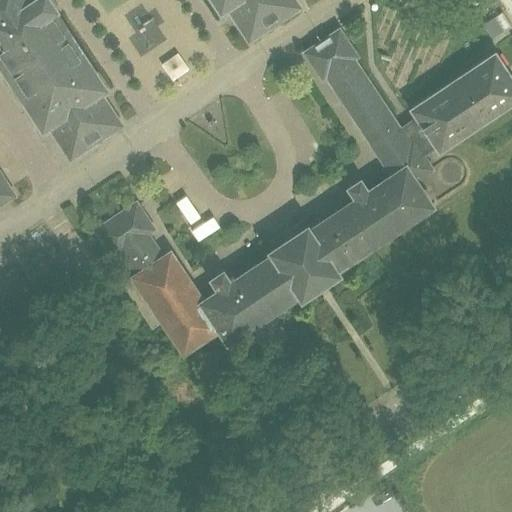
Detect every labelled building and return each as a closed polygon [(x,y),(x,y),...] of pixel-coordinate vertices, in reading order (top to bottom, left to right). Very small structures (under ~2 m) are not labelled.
[(0,0),(0,71),(42,134),(49,131),(70,162),(125,127),(105,94),(109,91),(59,12),(61,11),(53,0),(0,0)] [(303,9),(297,0),(209,0),(220,17),(227,13),(249,45),(303,9)] [(511,104),(511,77),(497,54),(412,108),(417,117),(402,127),(358,61),(362,58),(341,27),(302,53),(324,85),(328,83),(387,173),(367,187),(361,177),(345,187),(352,197),(312,226),(309,222),(267,249),(270,252),(229,278),(223,268),(207,277),(215,288),(204,295),(171,247),(163,253),(161,250),(151,234),(158,230),(138,199),(92,229),(153,329),(162,324),(183,354),(218,333),(228,346),(302,296),(342,273),(340,269),(436,206),(420,182),(436,172),(427,158),(439,150),(440,151),(511,104)] [(152,65),(177,51),(168,35),(143,49),(152,65)] [(0,207),(18,195),(0,168),(0,207)] [(441,170),(428,179),(434,188),(447,179),(441,170)] [(2,275),(32,321),(46,312),(16,266),(2,275)] [(0,340),(2,343),(16,334),(0,310),(0,340)]
